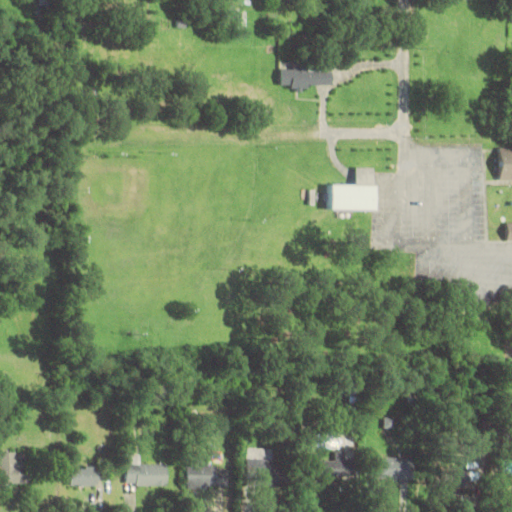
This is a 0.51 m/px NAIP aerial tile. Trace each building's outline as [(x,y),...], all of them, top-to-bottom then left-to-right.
[(331,85),(332,67),(293,67),(293,69),(280,69),(280,88),(307,89),(307,85),(331,85)] [(499,180),(511,179),(511,221),(506,222),(506,241),(511,240),(511,147),(499,147),(499,180)] [(374,167),(354,167),(354,184),(328,184),(328,210),(375,209),(374,167)] [(16,452),(0,452),(0,484),(30,485),(30,465),(16,465),(16,452)] [(312,461),(312,479),(358,479),(358,459),(347,459),(347,452),(335,453),(335,461),(312,461)] [(126,486),(166,486),(166,464),(142,464),(142,453),(126,453),(126,486)] [(376,479),(412,479),(412,457),(376,457),(376,479)] [(250,486),(283,486),(283,463),(250,463),(250,486)] [(439,463),(438,485),(473,486),(474,464),(439,463)] [(186,484),(215,484),(215,465),(186,465),(186,484)] [(69,466),(69,485),(104,485),(104,466),(69,466)]
